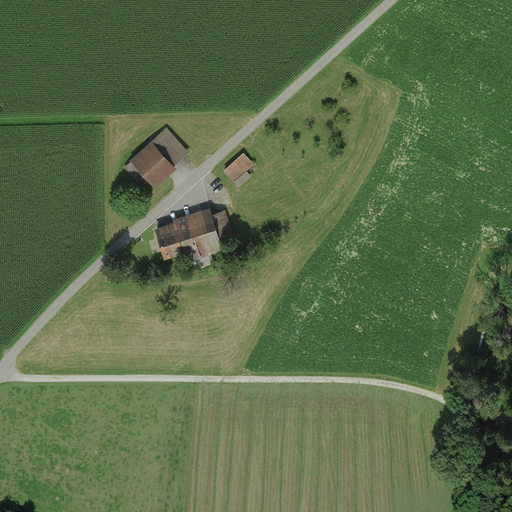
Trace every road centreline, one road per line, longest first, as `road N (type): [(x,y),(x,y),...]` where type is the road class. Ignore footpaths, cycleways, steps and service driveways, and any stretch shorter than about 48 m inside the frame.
road 1 (unclassified): [(393,0),(103,261),(0,372)]
road 2 (track): [(511,417),(367,380),(16,378),(2,369)]
